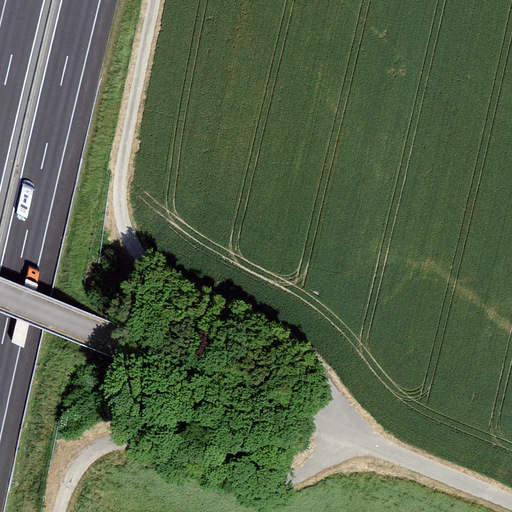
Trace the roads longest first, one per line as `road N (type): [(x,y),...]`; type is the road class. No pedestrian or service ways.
road 1 (track): [(0,294),(511,502)]
road 2 (track): [(325,426),(329,396),(309,362),(166,280),(128,235),(121,170),(154,0)]
road 3 (motorway): [(0,355),(80,0)]
road 4 (track): [(59,511),(79,464),(114,441),(162,447),(264,483),(302,473),(347,434)]
